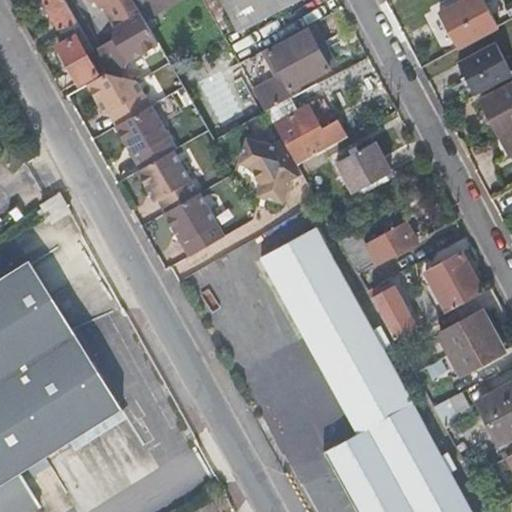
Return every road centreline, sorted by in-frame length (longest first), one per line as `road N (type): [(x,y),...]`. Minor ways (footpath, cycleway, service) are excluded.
road 1 (residential): [(275,511),(0,19)]
road 2 (residential): [(357,0),(511,288)]
